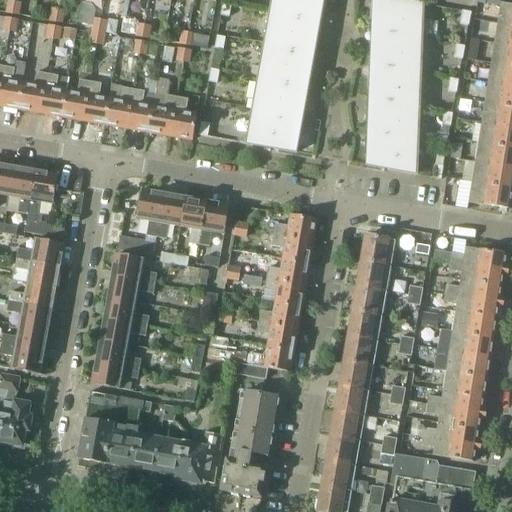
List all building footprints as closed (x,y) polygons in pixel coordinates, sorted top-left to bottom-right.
[(322,0),(325,0),(324,0),(273,0),(272,13),(320,21),(320,0),(322,0)] [(377,10),(373,31),(422,39),(423,5),(393,0),(373,0),(372,9),(377,10)] [(7,3),(5,15),(12,16),(14,4),(7,3)] [(21,5),(14,4),(12,16),(19,17),(21,5)] [(82,4),(78,24),(92,26),(94,11),(91,6),(82,4)] [(232,6),(223,4),(221,17),(230,19),(232,6)] [(511,7),(500,5),(497,25),(511,27),(511,7)] [(50,23),(56,24),(58,12),(52,11),(50,23)] [(64,13),(58,12),(56,24),(62,25),(64,13)] [(460,26),(469,27),(471,16),(472,14),(463,12),(460,26)] [(321,21),(320,21),(272,13),(266,46),(314,54),(315,33),(319,33),(321,21)] [(9,32),(12,19),(5,18),(4,20),(3,31),(9,32)] [(19,21),(12,19),(9,32),(17,33),(19,21)] [(99,33),(101,21),(95,20),(92,31),(99,33)] [(101,21),(99,33),(105,34),(107,22),(101,21)] [(511,27),(497,25),(494,46),(511,48),(511,27)] [(137,38),(144,39),(146,27),(140,26),(137,38)] [(152,29),(146,27),(144,39),(150,41),(152,29)] [(61,30),(55,29),(53,40),(59,41),(61,30)] [(75,40),(77,33),(64,30),(63,38),(75,40)] [(92,35),(90,43),(96,44),(99,33),(92,31),(92,35)] [(422,39),(373,31),(370,43),(376,43),(372,65),(420,73),(422,39)] [(99,33),(96,44),(103,45),(105,34),(99,33)] [(181,46),(187,47),(189,35),(183,34),(181,46)] [(195,36),(189,35),(187,47),(193,48),(195,36)] [(226,39),(218,37),(215,50),(224,52),(226,39)] [(134,56),(141,57),(143,45),(136,44),(134,56)] [(149,46),(143,45),(141,57),(147,58),(149,46)] [(465,47),(457,45),(454,59),(463,60),(465,47)] [(314,54),(266,46),(260,79),(308,87),(309,66),(313,66),(315,54),(314,54)] [(511,48),(494,46),(491,66),(511,68),(511,48)] [(161,63),(171,64),(173,49),(164,47),(161,63)] [(476,62),(478,52),(469,51),(468,61),(476,62)] [(178,63),(184,65),(186,53),(180,52),(178,63)] [(192,54),(186,53),(184,65),(190,66),(192,54)] [(4,68),(0,91),(0,108),(18,112),(23,84),(22,84),(26,64),(16,62),(15,70),(4,68)] [(420,73),(372,65),(371,64),(369,76),(375,77),(371,98),(419,107),(420,73)] [(511,68),(491,66),(488,85),(511,88),(511,68)] [(220,72),(212,70),(209,83),(218,85),(220,72)] [(23,84),(18,112),(41,115),(48,76),(37,74),(35,86),(23,84)] [(48,76),(41,115),(62,119),(67,92),(69,80),(59,78),(48,76)] [(459,80),(451,78),(448,92),(457,93),(459,80)] [(158,83),(156,95),(168,98),(171,82),(159,79),(158,83)] [(309,87),(308,87),(260,79),(254,112),(302,120),(303,99),(307,99),(309,87)] [(67,92),(62,119),(83,123),(90,83),(79,81),(77,94),(67,92)] [(134,91),(127,131),(149,135),(156,95),(158,83),(147,81),(145,93),(134,91)] [(90,83),(83,123),(105,127),(110,100),(99,98),(101,85),(90,83)] [(485,103),(485,105),(511,108),(511,88),(488,85),(485,103)] [(110,100),(105,127),(127,131),(134,91),(123,89),(121,102),(110,100)] [(156,95),(149,135),(171,139),(174,119),(178,99),(168,98),(156,95)] [(418,141),(419,107),(371,98),(370,98),(368,110),(373,111),(370,132),(418,141)] [(174,119),(171,139),(193,143),(198,115),(187,113),(189,101),(178,99),(174,119)] [(511,108),(485,105),(482,124),(511,128),(511,108)] [(303,120),(302,120),(254,112),(248,146),(297,155),(297,153),(297,132),(301,132),(303,120)] [(454,113),(445,112),(443,125),(451,126),(454,113)] [(511,128),(482,124),(479,144),(511,148),(511,128)] [(211,126),(202,125),(200,136),(200,135),(199,138),(209,139),(211,126)] [(418,141),(370,132),(369,132),(367,144),(372,145),(368,166),(367,167),(417,176),(418,141)] [(511,148),(479,144),(476,163),(511,168),(511,148)] [(460,160),(463,146),(454,145),(452,159),(460,160)] [(511,168),(476,163),(473,183),(511,189),(511,168)] [(0,166),(0,193),(11,195),(15,169),(0,166)] [(444,168),(435,166),(433,179),(442,181),(442,179),(444,168)] [(11,195),(8,212),(19,214),(19,213),(21,214),(29,215),(36,173),(15,169),(11,195)] [(29,215),(28,221),(40,223),(42,217),(39,216),(41,200),(55,202),(59,177),(36,173),(29,215)] [(511,189),(473,183),(470,203),(511,210),(511,201),(511,189)] [(142,193),(138,218),(150,220),(147,236),(157,238),(164,197),(142,193)] [(164,197),(157,238),(167,240),(170,224),(181,226),(186,201),(164,197)] [(186,201),(181,226),(193,228),(190,244),(200,246),(207,205),(186,201)] [(207,205),(200,246),(209,247),(212,231),(225,234),(230,209),(207,205)] [(276,225),(274,236),(313,243),(317,221),(288,216),(286,226),(276,225)] [(64,239),(66,228),(40,223),(28,221),(27,221),(27,223),(25,233),(64,239)] [(248,225),(236,223),(233,237),(246,239),(248,225)] [(19,228),(5,226),(3,235),(17,237),(19,228)] [(274,236),(272,247),(282,249),(280,259),(310,264),(313,243),(274,236)] [(153,256),(156,243),(121,237),(119,250),(153,256)] [(367,237),(362,263),(392,268),(397,242),(367,237)] [(19,250),(18,260),(60,268),(64,246),(38,241),(36,253),(19,250)] [(416,254),(429,256),(430,248),(417,246),(416,254)] [(452,254),(451,261),(474,265),(482,267),(510,271),(511,266),(506,266),(508,254),(465,248),(464,256),(457,255),(452,254)] [(436,252),(434,260),(450,263),(451,261),(452,254),(436,252)] [(162,255),(160,264),(173,267),(175,258),(162,255)] [(117,256),(113,279),(154,286),(156,276),(140,274),(142,261),(117,256)] [(205,267),(211,268),(219,269),(220,260),(207,257),(205,267)] [(175,258),(173,267),(187,269),(188,268),(189,260),(175,258)] [(269,268),(267,279),(306,286),(310,264),(280,259),(278,270),(269,268)] [(18,260),(16,270),(33,273),(31,284),(56,289),(60,268),(18,260)] [(450,263),(449,272),(461,274),(460,281),(502,288),(504,276),(509,277),(510,271),(482,267),(474,265),(451,261),(450,263)] [(362,263),(358,288),(388,293),(392,268),(362,263)] [(228,266),(227,275),(239,277),(240,268),(228,266)] [(197,285),(207,287),(209,273),(200,271),(197,285)] [(113,279),(109,300),(135,305),(137,293),(153,296),(154,286),(113,279)] [(267,279),(265,291),(275,292),(273,303),(302,308),(306,286),(267,279)] [(447,286),(445,295),(505,304),(506,299),(501,299),(502,288),(460,281),(459,288),(447,286)] [(12,294),(10,303),(53,310),(56,289),(31,284),(29,297),(12,294)] [(358,288),(354,314),(383,319),(388,293),(358,288)] [(411,288),(409,297),(421,299),(423,290),(411,288)] [(202,316),(205,316),(215,318),(219,297),(206,294),(202,316)] [(445,295),(444,303),(457,305),(456,313),(497,320),(499,308),(504,309),(505,304),(445,295)] [(408,305),(420,307),(421,299),(409,297),(408,305)] [(109,300),(105,321),(147,329),(149,318),(133,315),(135,305),(109,300)] [(10,303),(9,312),(25,315),(23,327),(49,332),(53,310),(10,303)] [(261,311),(259,323),(298,330),(302,308),(273,303),(271,313),(261,311)] [(221,309),(219,317),(231,319),(239,320),(241,313),(221,309)] [(456,313),(453,333),(494,339),(497,320),(456,313)] [(354,314),(349,339),(379,344),(383,319),(354,314)] [(422,326),(436,329),(438,316),(424,314),(422,326)] [(212,331),(214,322),(215,318),(205,316),(203,330),(212,331)] [(230,325),(231,319),(219,317),(218,323),(230,325)] [(105,321),(101,343),(127,347),(129,335),(145,338),(147,329),(105,321)] [(259,323),(257,334),(267,336),(265,346),(294,351),(298,330),(259,323)] [(5,335),(3,346),(45,353),(49,332),(23,327),(21,338),(5,335)] [(453,333),(449,353),(491,359),(494,339),(453,333)] [(402,338),(401,348),(413,350),(415,341),(402,338)] [(349,339),(345,364),(375,369),(379,344),(349,339)] [(101,343),(97,364),(139,371),(141,361),(127,358),(125,358),(127,347),(101,343)] [(196,345),(194,358),(202,360),(205,347),(196,345)] [(3,346),(1,355),(18,358),(16,371),(41,375),(45,353),(3,346)] [(253,354),(251,365),(268,368),(291,372),(294,351),(265,346),(263,356),(253,354)] [(399,356),(412,358),(413,350),(401,348),(399,356)] [(209,350),(207,360),(227,363),(234,365),(245,367),(246,357),(209,350)] [(449,353),(446,373),(488,379),(491,359),(449,353)] [(199,374),(202,360),(194,358),(191,372),(199,374)] [(207,360),(205,369),(225,373),(227,363),(207,360)] [(97,364),(93,386),(119,390),(122,378),(138,381),(139,371),(97,364)] [(345,364),(341,388),(370,394),(375,369),(345,364)] [(245,367),(234,365),(232,374),(265,380),(267,371),(251,368),(245,367)] [(446,373),(443,393),(485,399),(488,379),(446,373)] [(0,376),(0,390),(9,392),(8,398),(7,404),(5,413),(0,443),(0,445),(13,448),(14,445),(23,447),(23,444),(27,444),(29,433),(30,432),(33,418),(29,418),(31,406),(14,403),(16,393),(19,380),(0,376)] [(194,404),(196,390),(188,388),(185,402),(194,404)] [(341,388),(336,414),(366,419),(370,394),(341,388)] [(394,389),(392,397),(405,400),(406,391),(394,389)] [(0,397),(8,398),(9,392),(0,390),(0,397)] [(236,453),(267,459),(271,435),(274,435),(275,428),(273,428),(276,408),(278,408),(279,401),(277,401),(278,398),(247,392),(236,453)] [(90,393),(78,460),(105,465),(118,398),(90,393)] [(429,398),(428,407),(487,416),(488,410),(483,410),(485,399),(443,393),(442,400),(429,398)] [(391,406),(403,408),(405,400),(392,397),(391,406)] [(118,398),(105,465),(130,469),(130,466),(135,437),(136,437),(140,412),(142,402),(118,398)] [(142,402),(140,412),(149,414),(151,404),(142,402)] [(165,407),(162,421),(174,424),(176,409),(165,407)] [(428,407),(427,415),(440,417),(438,425),(480,431),(481,420),(486,421),(487,416),(428,407)] [(336,414),(332,439),(362,444),(366,419),(336,414)] [(424,430),(423,439),(482,448),(483,442),(478,442),(480,431),(438,425),(437,432),(424,430)] [(178,478),(178,480),(187,481),(186,485),(200,487),(201,482),(215,484),(222,437),(205,433),(203,448),(191,446),(191,443),(184,442),(183,445),(178,478)] [(135,437),(130,466),(141,468),(141,471),(155,474),(155,471),(160,441),(136,437),(135,437)] [(384,438),(382,446),(395,449),(396,440),(384,438)] [(332,439),(327,464),(357,469),(362,444),(332,439)] [(423,439),(422,447),(434,449),(433,457),(474,463),(476,452),(481,453),(482,448),(423,439)] [(160,441),(155,471),(165,473),(165,475),(178,478),(183,445),(160,441)] [(382,446),(381,455),(394,457),(395,449),(382,446)] [(392,477),(390,486),(419,491),(421,482),(424,460),(395,456),(395,455),(395,458),(392,477)] [(417,505),(415,511),(442,511),(450,469),(439,467),(437,463),(424,460),(419,491),(416,505),(417,505)] [(267,468),(266,468),(226,461),(221,492),(231,494),(231,496),(238,498),(239,496),(244,497),(243,499),(250,500),(250,498),(261,500),(267,468)] [(327,464),(323,489),(353,494),(357,469),(327,464)] [(450,469),(442,511),(465,511),(466,507),(470,508),(476,473),(468,472),(450,469)] [(375,484),(386,486),(388,474),(377,472),(375,484)] [(371,487),(369,497),(382,499),(384,489),(371,487)] [(323,489),(319,511),(349,511),(353,494),(323,489)] [(393,493),(389,511),(415,511),(417,505),(416,505),(401,503),(403,494),(393,493)] [(369,497),(366,511),(380,511),(382,499),(369,497)]
